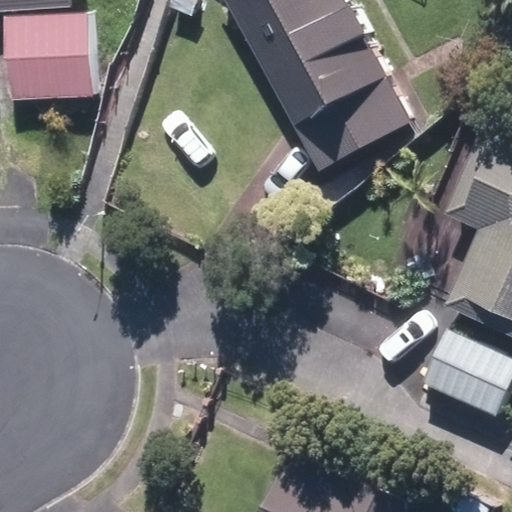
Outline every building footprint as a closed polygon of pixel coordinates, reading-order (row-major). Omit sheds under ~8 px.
[(371,0),(249,0),(334,154),(428,102),(371,0)] [(6,21),(9,97),(84,94),(81,18),(6,21)] [(511,331),(511,136),(485,126),(448,213),(477,225),(445,304),(459,310),(511,331)] [(424,381),(496,415),(511,379),(511,358),(448,329),(424,381)] [(431,511),(434,507),(315,452),(287,511),(431,511)]
